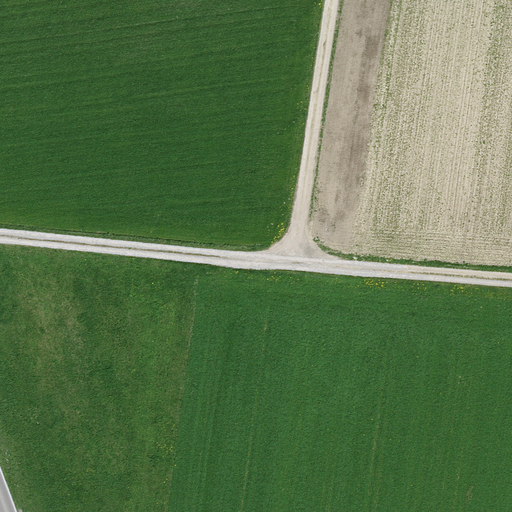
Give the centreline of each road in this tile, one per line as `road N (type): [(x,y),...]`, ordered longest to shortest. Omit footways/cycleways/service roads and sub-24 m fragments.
road 1 (track): [(330,0),(291,263),(0,232)]
road 2 (track): [(291,263),(511,281)]
